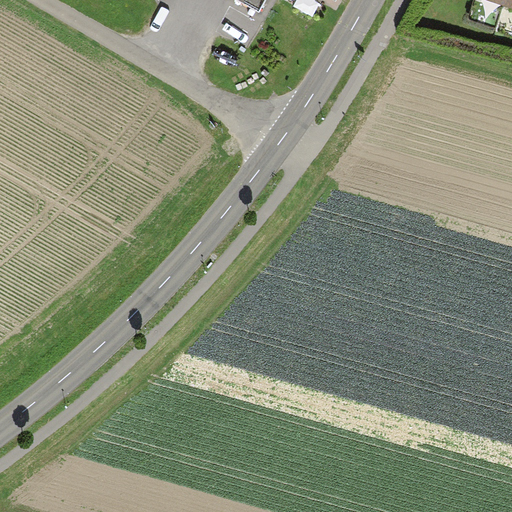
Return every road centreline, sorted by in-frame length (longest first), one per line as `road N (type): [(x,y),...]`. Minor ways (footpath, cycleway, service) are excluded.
road 1 (tertiary): [(280,142),(168,278),(0,429)]
road 2 (residential): [(280,142),(42,0)]
road 3 (tertiary): [(369,0),(280,142)]
